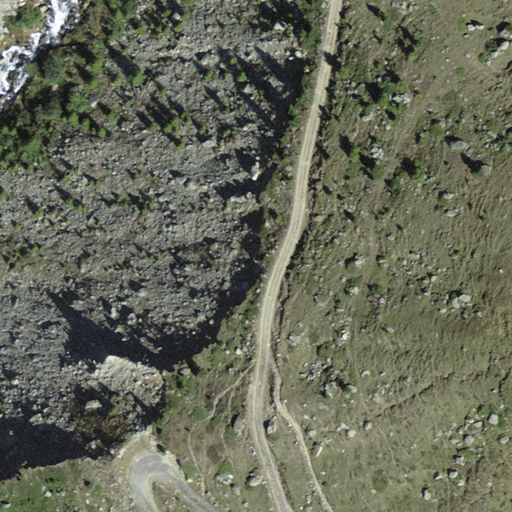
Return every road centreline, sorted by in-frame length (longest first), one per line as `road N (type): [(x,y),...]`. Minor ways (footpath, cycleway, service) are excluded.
road 1 (track): [(262,354),(336,0)]
road 2 (track): [(287,511),(257,429),(262,354)]
road 3 (track): [(149,511),(139,472),(156,466),(205,511)]
